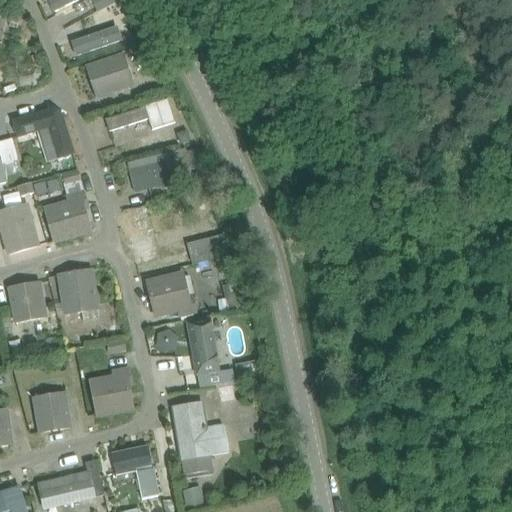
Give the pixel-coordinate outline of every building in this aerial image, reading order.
[(46,0),(53,13),(79,0),(46,0)] [(90,0),(97,13),(121,0),(90,0)] [(70,43),(75,57),(119,42),(114,28),(70,43)] [(140,33),(131,36),(134,43),(143,40),(140,33)] [(156,60),(146,41),(125,51),(132,65),(140,62),(143,67),(156,60)] [(84,67),(96,101),(134,88),(123,54),(84,67)] [(124,114),(107,120),(110,130),(110,132),(117,129),(138,123),(149,119),(153,130),(175,123),(168,100),(145,107),(124,114)] [(48,130),(57,160),(75,155),(64,120),(65,117),(48,108),(47,111),(13,121),(17,139),(48,130)] [(188,142),(186,133),(177,136),(180,144),(188,142)] [(127,164),(135,194),(169,186),(166,176),(185,171),(184,166),(189,165),(187,153),(186,149),(127,164)] [(187,153),(189,165),(191,171),(204,168),(200,150),(187,153)] [(72,159),(61,162),(64,175),(75,171),(72,159)] [(43,208),(53,246),(93,234),(87,211),(90,210),(84,191),(83,192),(77,173),(62,177),(68,196),(66,197),(67,201),(43,208)] [(59,181),(51,184),(52,189),(61,187),(59,181)] [(20,197),(34,193),(31,184),(17,188),(20,197)] [(40,247),(27,204),(0,212),(0,233),(7,257),(40,247)] [(129,230),(132,229),(138,247),(134,248),(139,264),(161,256),(145,207),(124,214),(129,230)] [(187,245),(192,267),(235,255),(230,234),(187,245)] [(100,310),(94,269),(57,276),(63,316),(100,310)] [(144,281),(154,320),(178,314),(179,318),(197,314),(195,305),(191,306),(183,272),(144,281)] [(48,319),(41,283),(7,289),(13,325),(48,319)] [(210,322),(191,326),(191,327),(193,339),(200,371),(200,373),(219,370),(217,357),(212,358),(208,336),(213,335),(210,322)] [(258,363),(236,367),(239,381),(261,377),(258,363)] [(88,380),(96,419),(134,412),(128,388),(134,387),(130,367),(111,371),(112,376),(88,380)] [(222,403),(236,400),(233,384),(218,388),(222,403)] [(32,399),(38,435),(72,430),(66,393),(32,399)] [(172,407),(181,463),(229,454),(224,425),(207,428),(202,402),(172,407)] [(0,410),(0,448),(14,446),(9,409),(0,410)] [(111,454),(115,476),(137,472),(142,500),(158,497),(153,468),(152,468),(148,447),(111,454)] [(88,475),(38,487),(43,511),(48,511),(104,499),(96,465),(86,467),(88,475)] [(180,490),(185,511),(206,506),(201,486),(180,490)] [(25,511),(17,487),(0,492),(0,493),(5,508),(0,509),(0,511),(25,511)]
